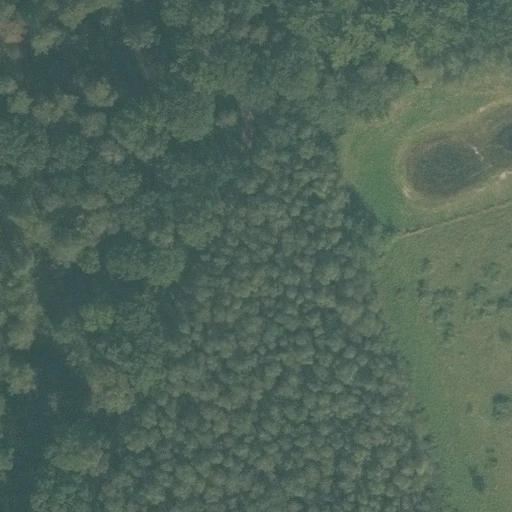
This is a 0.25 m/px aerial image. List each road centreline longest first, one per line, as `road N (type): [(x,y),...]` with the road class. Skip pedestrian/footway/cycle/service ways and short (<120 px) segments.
road 1 (track): [(82,511),(244,165),(248,125),(209,55),(198,0)]
road 2 (track): [(233,91),(511,25)]
